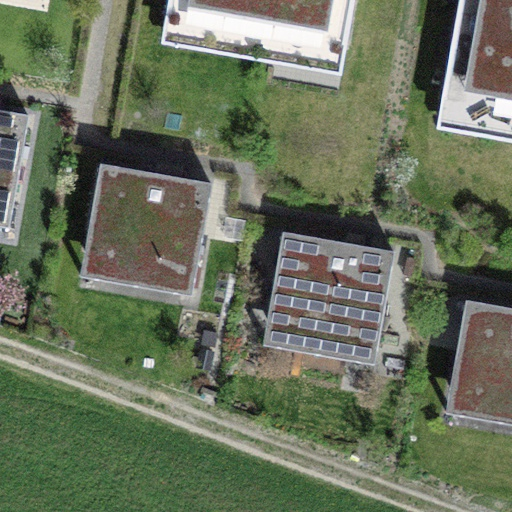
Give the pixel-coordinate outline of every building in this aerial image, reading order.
[(169,0),(167,16),(262,32),(257,59),(280,63),(285,35),(346,46),(354,0),(169,0)] [(511,0),(463,0),(445,101),(511,113),(511,0)] [(2,112),(0,111),(0,201),(2,202),(0,213),(0,226),(10,228),(30,117),(2,112)] [(187,182),(101,166),(85,254),(183,271),(179,294),(191,296),(210,186),(187,182)] [(364,248),(284,233),(268,320),(365,338),(361,362),(374,365),(395,253),(364,248)] [(511,310),(466,302),(450,389),(511,400),(511,310)]
